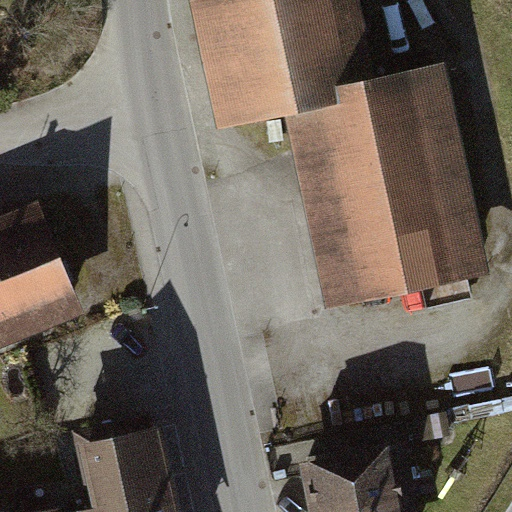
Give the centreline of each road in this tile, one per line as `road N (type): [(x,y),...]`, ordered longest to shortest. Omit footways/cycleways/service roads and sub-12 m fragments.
road 1 (residential): [(164,113),(247,511)]
road 2 (unknown): [(222,401),(481,333)]
road 3 (track): [(0,131),(164,113)]
